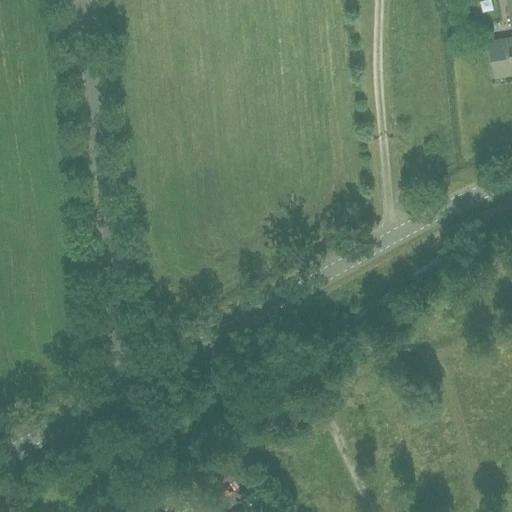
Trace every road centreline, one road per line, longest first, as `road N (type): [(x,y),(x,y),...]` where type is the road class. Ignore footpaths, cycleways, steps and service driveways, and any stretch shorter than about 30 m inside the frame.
road 1 (tertiary): [(122,389),(396,236),(511,181)]
road 2 (residential): [(122,389),(81,0)]
road 3 (tertiary): [(0,459),(122,389)]
